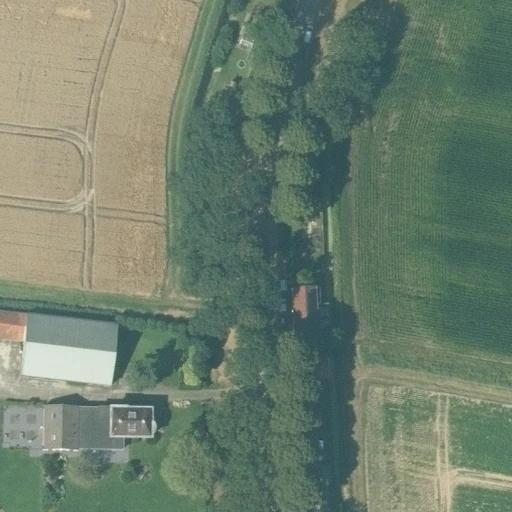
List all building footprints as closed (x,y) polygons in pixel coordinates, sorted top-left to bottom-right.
[(298,216),(296,242),(310,243),(311,216),(298,216)] [(296,290),(290,291),(291,306),(291,307),(292,336),(303,336),(303,337),(304,350),(312,350),(312,336),(312,335),(314,335),(314,334),(313,329),(312,306),(318,305),(317,289),(312,290),(296,290)] [(107,387),(114,327),(0,314),(0,340),(22,343),(18,377),(107,387)] [(322,359),(301,360),(302,382),(327,381),(326,365),(326,359),(322,359)] [(107,409),(42,409),(42,447),(42,451),(122,452),(122,439),(148,439),(148,436),(151,433),(148,420),(148,411),(125,411),(125,409),(107,409)] [(304,497),(316,497),(316,468),(303,469),(304,497)]
